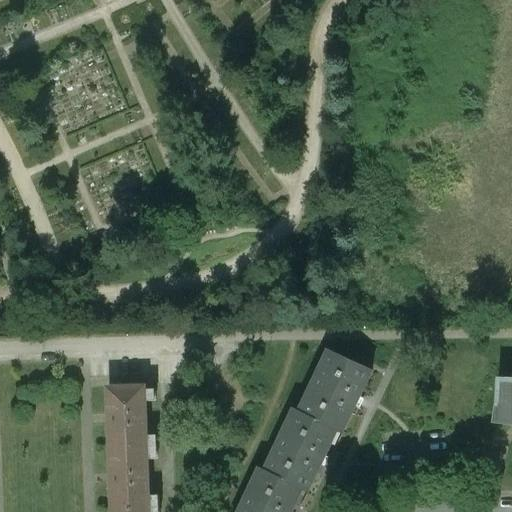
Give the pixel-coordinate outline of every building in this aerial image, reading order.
[(264,471),(259,468),(238,511),(292,511),(302,490),(307,493),(322,462),(337,431),(342,434),(357,403),(372,372),(328,351),(299,412),(294,410),(264,471)] [(145,376),(104,378),(108,438),(147,436),(145,376)] [(511,379),(496,382),(497,384),(498,384),(498,407),(496,407),(493,423),(495,424),(495,422),(511,423),(511,379)] [(147,436),(108,438),(110,498),(150,496),(147,436)] [(151,511),(151,497),(110,499),(110,511),(151,511)]
